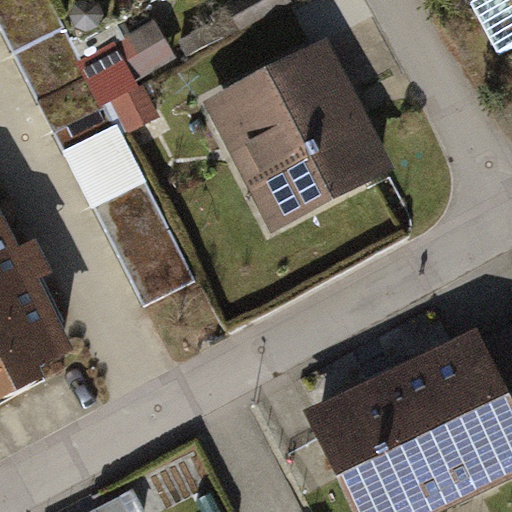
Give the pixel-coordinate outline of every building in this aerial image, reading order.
[(117,130),(51,0),(0,0),(0,22),(67,155),(117,130)] [(511,0),(465,0),(476,19),(493,50),(511,39),(511,0)] [(93,52),(122,134),(167,118),(153,77),(183,66),(168,25),(93,52)] [(327,54),(219,107),(282,230),(389,177),(327,54)] [(199,279),(144,178),(95,204),(149,305),(199,279)] [(0,421),(47,398),(40,382),(70,368),(31,290),(51,280),(33,243),(13,253),(0,227),(0,421)] [(511,330),(488,342),(511,390),(511,330)] [(511,424),(473,344),(320,418),(365,511),(418,511),(511,467),(511,424)] [(96,511),(144,511),(134,492),(96,511)]
